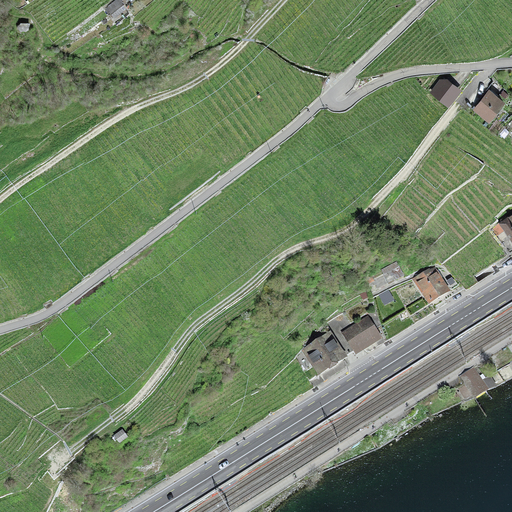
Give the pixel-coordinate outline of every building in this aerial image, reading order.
[(116,0),(105,9),(108,13),(110,11),(114,16),(124,8),(119,1),(119,0),(116,0)] [(448,103),(458,90),(444,79),(441,80),(432,91),(448,103)] [(480,97),(489,86),(483,81),(474,92),(480,97)] [(489,124),(505,104),(488,91),(473,110),(489,124)] [(511,252),(511,221),(506,225),(508,228),(504,230),(498,234),(510,254),(511,252)] [(496,235),(498,234),(504,230),(500,223),(491,228),(496,235)] [(447,292),(432,268),(415,279),(430,303),(447,292)] [(344,353),(352,349),(353,352),(379,335),(368,317),(342,333),(343,334),(335,340),(344,353)] [(316,376),(316,375),(344,358),(329,335),(305,350),(311,359),(300,366),(309,381),(316,376)] [(474,398),(488,390),(473,367),(460,376),(465,385),(471,393),(474,398)] [(459,389),(464,397),(471,393),(465,385),(459,389)] [(120,442),(125,437),(121,431),(113,437),(116,441),(118,440),(120,442)]
